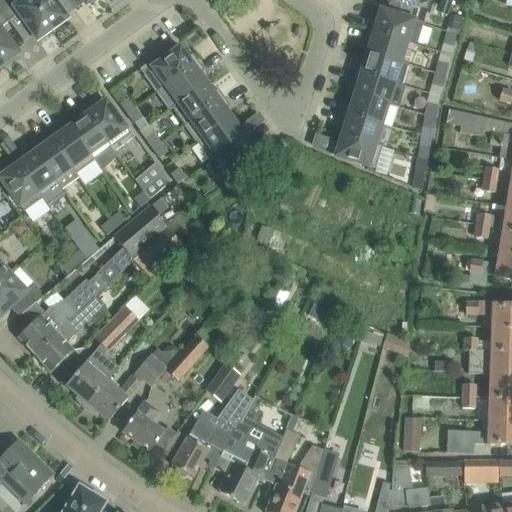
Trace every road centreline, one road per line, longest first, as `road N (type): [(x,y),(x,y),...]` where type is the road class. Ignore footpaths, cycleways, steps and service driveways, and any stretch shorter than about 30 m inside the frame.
road 1 (residential): [(0,386),(101,474),(163,511)]
road 2 (residential): [(0,118),(165,0)]
road 3 (residential): [(297,0),(323,21),(315,61),(302,93),(281,106),(262,89)]
